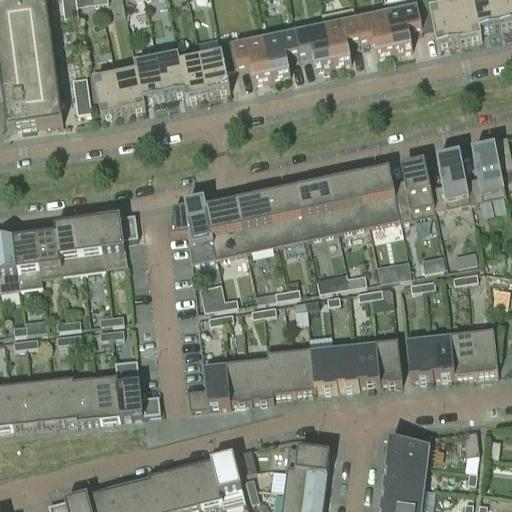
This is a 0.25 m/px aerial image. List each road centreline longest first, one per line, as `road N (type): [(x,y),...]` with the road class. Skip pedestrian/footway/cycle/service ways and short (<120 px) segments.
road 1 (residential): [(367,421),(242,435),(0,495)]
road 2 (residential): [(511,58),(211,124)]
road 3 (residential): [(224,192),(511,130)]
road 4 (residential): [(0,229),(224,192)]
road 5 (residential): [(211,124),(0,162)]
road 6 (residential): [(511,404),(367,421)]
